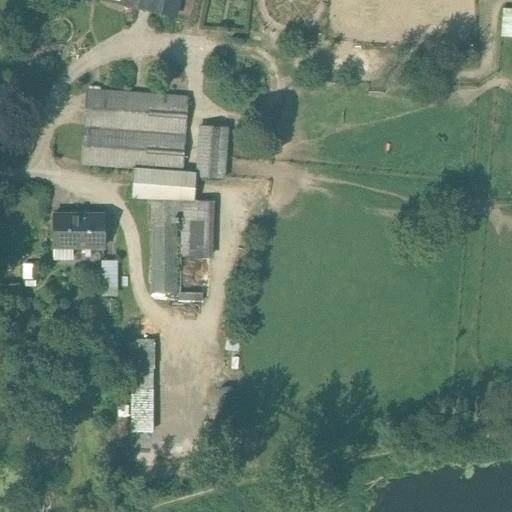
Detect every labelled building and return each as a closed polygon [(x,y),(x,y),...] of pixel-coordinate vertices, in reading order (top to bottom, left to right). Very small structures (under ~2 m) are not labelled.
[(111,0),(175,15),(178,0),(111,0)] [(511,5),(501,6),(502,24),(511,23),(511,5)] [(187,97),(89,90),(83,165),(134,169),(181,172),(187,97)] [(226,129),(200,127),(197,174),(196,177),(197,177),(223,179),(226,129)] [(181,172),(134,169),(131,198),(151,199),(178,199),(178,216),(182,216),(183,200),(196,201),(197,177),(196,177),(197,174),(181,172)] [(178,199),(151,199),(151,293),(178,293),(178,216),(178,199)] [(196,201),(183,200),(182,216),(180,258),(209,259),(211,201),(196,201)] [(104,215),(54,215),(54,247),(104,247),(104,215)] [(99,295),(119,294),(118,259),(97,259),(99,295)] [(153,433),(154,390),(132,390),(131,433),(153,433)]
